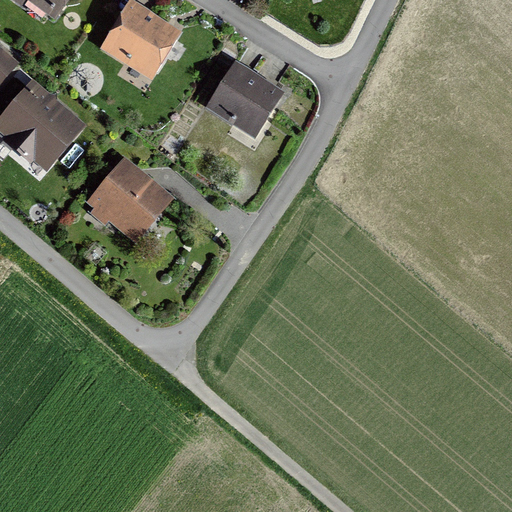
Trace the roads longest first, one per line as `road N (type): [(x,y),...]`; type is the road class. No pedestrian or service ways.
road 1 (unclassified): [(176,365),(344,97)]
road 2 (residential): [(0,217),(176,365)]
road 3 (track): [(176,365),(348,511)]
road 4 (unclassified): [(193,0),(344,97)]
